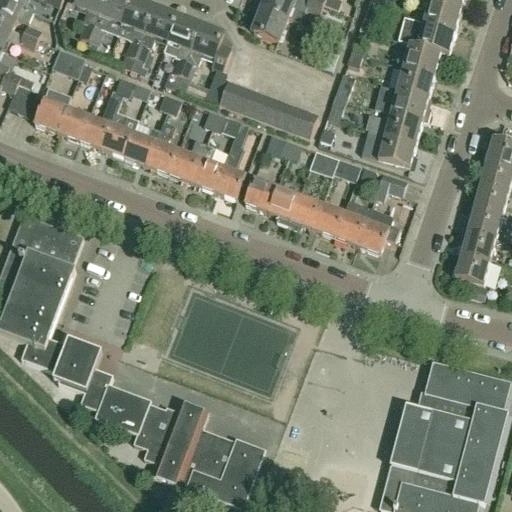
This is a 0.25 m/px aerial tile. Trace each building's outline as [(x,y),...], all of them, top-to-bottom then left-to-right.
[(27,0),(0,0),(0,2),(22,12),(23,12),(27,0)] [(48,0),(45,7),(60,13),(64,4),(53,0),(48,0)] [(98,21),(106,0),(71,0),(66,13),(76,17),(78,13),(89,18),(84,30),(85,30),(80,44),(88,48),(98,21)] [(131,4),(119,0),(106,0),(98,21),(88,48),(89,48),(85,59),(94,63),(104,37),(106,37),(110,26),(121,30),(131,4)] [(324,12),(297,2),(292,0),(268,0),(263,14),(288,25),(292,15),(304,17),(305,16),(320,22),(324,12)] [(292,0),(297,2),(324,12),(328,2),(323,0),(292,0)] [(418,2),(462,14),(465,0),(418,0),(419,2),(418,2)] [(22,12),(0,2),(0,29),(12,35),(18,23),(28,28),(33,17),(23,12),(22,12)] [(328,2),(324,12),(338,17),(342,8),(328,2)] [(383,6),(372,2),(368,14),(380,17),(383,6)] [(462,14),(418,2),(416,10),(418,14),(427,16),(423,29),(456,37),(462,14)] [(131,47),(125,61),(121,73),(131,76),(140,51),(144,39),(154,13),(131,4),(121,30),(134,35),(129,47),(131,47)] [(167,48),(177,22),(154,13),(144,39),(140,51),(131,76),(145,81),(148,74),(145,72),(156,43),(167,48)] [(251,35),(254,36),(254,37),(280,47),(288,25),(263,14),(259,24),(256,23),(253,24),(250,31),(251,35)] [(368,14),(364,24),(376,28),(380,17),(368,14)] [(190,56),(200,31),(177,22),(167,48),(163,58),(176,63),(170,78),(180,81),(190,56)] [(399,47),(410,50),(417,52),(441,59),(449,61),(456,37),(423,29),(412,26),(410,35),(402,33),(399,47)] [(300,28),(299,29),(294,39),(310,46),(314,33),(300,28)] [(12,35),(0,29),(0,56),(2,57),(12,35)] [(28,31),(24,40),(38,46),(43,37),(28,31)] [(224,40),(200,31),(190,56),(180,81),(191,86),(201,60),(214,65),(211,74),(222,78),(231,54),(220,49),(224,40)] [(38,46),(24,40),(20,49),(34,55),(38,46)] [(344,78),(352,46),(335,42),(327,74),(344,78)] [(355,47),(351,59),(363,63),(367,51),(355,47)] [(403,74),(435,82),(441,59),(417,52),(410,50),(403,74)] [(0,68),(0,62),(2,57),(0,56),(0,83),(18,91),(28,95),(30,97),(34,88),(8,76),(9,73),(0,68)] [(347,70),(348,70),(359,73),(363,63),(351,59),(347,70)] [(71,81),(78,84),(83,70),(65,64),(61,75),(72,79),(71,81)] [(83,70),(78,84),(87,88),(92,73),(83,70)] [(403,74),(397,98),(428,106),(435,82),(403,74)] [(18,91),(0,83),(0,95),(0,96),(1,94),(14,100),(8,114),(18,118),(28,123),(38,100),(30,97),(28,95),(18,91)] [(115,98),(123,102),(129,87),(120,84),(115,98)] [(131,105),(137,90),(129,87),(123,102),(131,105)] [(219,111),(231,116),(240,92),(228,88),(219,111)] [(240,92),(231,116),(242,120),(251,97),(240,92)] [(339,92),(334,106),(346,109),(350,96),(339,92)] [(428,106),(397,98),(382,93),(375,117),(390,121),(391,121),(422,129),(423,128),(428,129),(431,117),(426,116),(428,106)] [(242,120),(254,124),(263,101),(251,97),(242,120)] [(159,115),(168,118),(173,104),(164,100),(159,115)] [(263,101),(254,124),(265,128),(273,105),(263,101)] [(101,127),(89,123),(80,148),(102,157),(117,118),(121,106),(110,103),(101,127)] [(176,121),(182,107),(173,104),(168,118),(176,121)] [(265,128),(276,132),(284,109),(273,105),(265,128)] [(57,140),(67,115),(44,106),(35,131),(57,140)] [(334,106),(331,115),(342,119),(346,109),(334,106)] [(284,109),(276,132),(287,137),(295,113),(284,109)] [(287,137),(298,141),(307,118),(295,113),(287,137)] [(89,123),(67,115),(57,140),(80,148),(89,123)] [(102,157),(124,165),(134,140),(122,135),(127,122),(117,118),(102,157)] [(204,132),(213,135),(218,121),(209,118),(204,132)] [(309,145),(318,122),(307,118),(298,141),(309,145)] [(227,124),(218,121),(213,135),(221,138),(227,124)] [(385,143),(384,143),(416,152),(422,129),(391,121),(390,121),(388,129),(372,124),(368,139),(385,143)] [(179,157),(169,153),(177,133),(164,128),(161,137),(147,174),(169,182),(179,157)] [(236,143),(258,152),(264,137),(241,128),(236,143)] [(147,145),(134,140),(124,165),(147,174),(161,137),(152,133),(147,145)] [(320,147),(331,150),(335,139),(323,135),(320,147)] [(378,167),(410,176),(416,152),(384,143),(378,167)] [(511,148),(493,143),(487,166),(511,173),(511,148)] [(190,161),(179,157),(169,182),(192,191),(207,151),(196,147),(190,161)] [(280,161),(288,164),(293,150),(286,147),(280,161)] [(297,167),(302,153),(293,150),(288,164),(297,167)] [(207,151),(192,191),(214,199),(223,174),(210,169),(216,155),(207,151)] [(340,183),(346,167),(339,165),(333,180),(340,183)] [(480,190),(509,198),(511,186),(511,173),(487,166),(480,190)] [(360,187),(361,190),(379,195),(384,180),(364,173),(360,187)] [(246,182),(223,174),(214,199),(236,208),(246,182)] [(403,203),(408,190),(408,189),(384,181),(376,205),(385,208),(388,198),(403,203)] [(268,219),(277,194),(255,185),(245,211),(268,219)] [(480,190),(474,213),(503,221),(509,198),(480,190)] [(288,232),(299,202),(277,194),(268,219),(278,223),(276,228),(288,232)] [(299,202),(288,232),(301,237),(302,232),(313,236),(322,211),(299,202)] [(344,219),(335,244),(357,253),(371,215),(348,207),(344,219)] [(322,211),(313,236),(335,244),(344,219),(322,211)] [(468,237),(496,245),(503,221),(474,213),(468,237)] [(379,262),(386,245),(394,249),(400,235),(391,231),(393,226),(391,223),(371,215),(357,253),(379,262)] [(46,357),(50,344),(76,275),(73,274),(84,243),(24,220),(0,284),(0,329),(1,329),(0,332),(0,339),(28,350),(46,357)] [(468,237),(461,260),(490,267),(496,245),(468,237)] [(490,267),(461,260),(455,284),(483,292),(490,267)] [(469,304),(484,308),(487,296),(472,291),(469,304)] [(96,375),(103,356),(101,355),(100,358),(92,356),(94,349),(79,344),(77,350),(69,347),(70,344),(69,343),(66,350),(50,344),(46,357),(28,350),(22,365),(56,378),(53,384),(60,387),(59,389),(85,399),(81,411),(99,417),(96,424),(138,440),(134,450),(148,455),(145,465),(158,470),(153,482),(181,493),(181,491),(187,493),(183,504),(205,511),(212,511),(216,505),(234,511),(244,511),(266,457),(237,446),(236,448),(202,435),(209,418),(181,408),(177,420),(174,421),(167,419),(167,416),(151,410),(151,407),(110,392),(111,388),(113,381),(96,375)] [(479,511),(480,511),(482,511),(485,511),(509,421),(504,420),(511,390),(434,370),(422,415),(408,411),(392,472),(393,472),(382,511),(479,511)]
